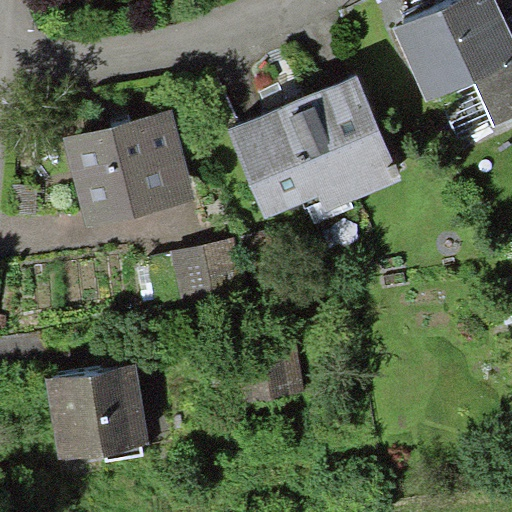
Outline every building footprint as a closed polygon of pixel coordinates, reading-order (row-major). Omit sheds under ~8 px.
[(511,32),(496,0),(456,0),(394,28),(428,100),(477,83),(496,125),(511,117),(511,32)] [(511,0),(496,0),(511,32),(511,0)] [(326,212),(403,179),(357,75),(228,129),(266,218),(319,196),(326,212)] [(88,228),(196,200),(172,110),(64,138),(88,228)] [(247,291),(235,237),(172,250),(184,304),(247,291)] [(244,404),(305,392),(294,334),(232,346),(244,404)] [(46,379),(60,460),(106,452),(140,446),(163,443),(149,362),(46,379)] [(142,454),(140,446),(106,452),(107,460),(142,454)]
